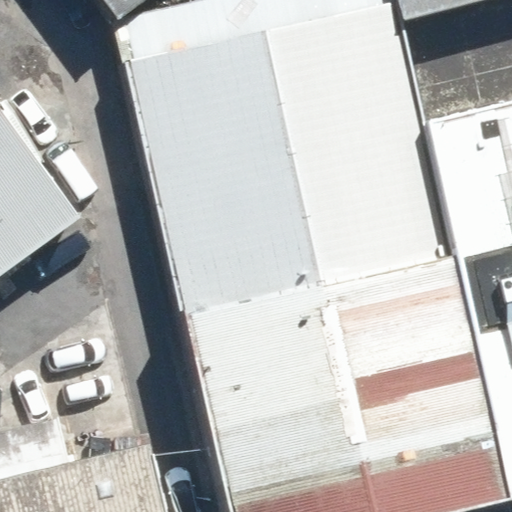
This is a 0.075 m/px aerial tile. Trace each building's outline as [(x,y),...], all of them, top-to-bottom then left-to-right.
[(81,0),(102,28),(140,0),(81,0)] [(275,0),(103,39),(210,511),(470,511),(496,506),(409,126),(380,0),(275,0)] [(381,0),(386,19),(471,0),(381,0)] [(511,101),(409,126),(496,506),(511,502),(511,101)] [(0,276),(69,226),(0,134),(0,276)] [(0,511),(150,511),(134,449),(69,465),(59,417),(0,428),(0,511)]
